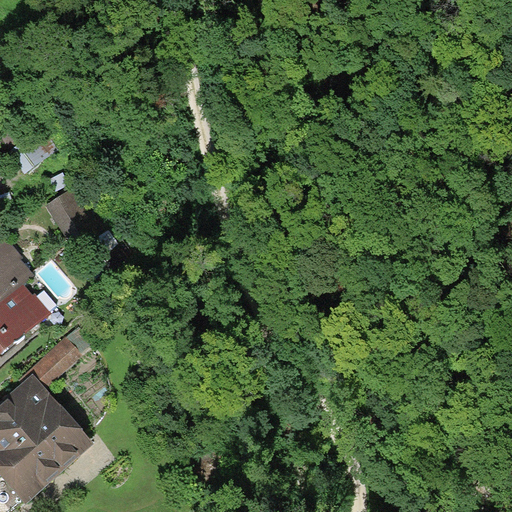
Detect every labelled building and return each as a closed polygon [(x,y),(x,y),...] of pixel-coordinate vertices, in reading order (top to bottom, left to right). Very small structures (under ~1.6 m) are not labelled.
[(31,136),(16,116),(0,128),(0,135),(12,150),(31,136)] [(42,127),(31,136),(12,150),(9,152),(26,175),(59,150),(42,127)] [(82,183),(46,206),(75,252),(111,229),(82,183)] [(23,258),(6,239),(0,244),(0,305),(24,285),(35,276),(21,260),(23,258)] [(129,267),(118,253),(107,261),(117,275),(129,267)] [(33,296),(24,285),(0,305),(0,357),(21,340),(52,313),(35,294),(33,296)] [(24,376),(28,380),(33,375),(45,389),(82,355),(65,338),(24,376)] [(28,380),(0,404),(0,476),(26,506),(95,444),(45,389),(33,375),(28,380)]
